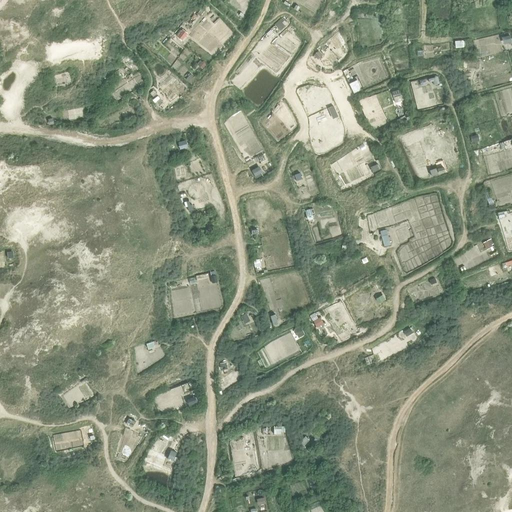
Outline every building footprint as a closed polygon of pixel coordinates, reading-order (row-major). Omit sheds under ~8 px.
[(186,22),(182,27),(188,31),(191,25),(186,22)] [(281,22),(276,27),(280,30),(285,26),(281,22)] [(181,29),(176,36),(181,40),(186,33),(181,29)] [(190,74),(186,79),(189,83),(194,78),(190,74)] [(349,84),(354,94),(359,91),(360,87),(356,80),(349,84)] [(257,167),(251,171),(256,178),(262,175),(257,167)] [(389,241),(388,235),(387,229),(380,231),(381,236),(383,242),(384,246),(390,245),(389,241)] [(484,240),(487,245),(493,243),(490,237),(484,240)] [(253,260),(255,267),(262,265),(260,258),(253,260)] [(382,295),(375,299),(378,303),(385,299),(382,295)] [(240,317),(241,320),(243,324),(249,321),(245,314),(240,317)] [(319,317),(313,321),(316,327),(322,323),(319,317)] [(299,327),(293,330),(298,338),(303,334),(299,327)] [(159,344),(159,343),(158,339),(146,343),(147,348),(155,346),(155,345),(158,345),(158,344),(159,344)] [(365,358),(368,364),(373,361),(370,355),(365,358)] [(129,418),(126,425),(133,427),(135,420),(129,418)] [(274,434),(281,434),(281,433),(285,433),(285,426),(274,426),(274,434)] [(299,439),(301,441),(300,442),(304,445),(309,440),(305,436),(305,437),(303,434),(299,439)] [(88,440),(89,445),(98,442),(96,437),(88,440)]
